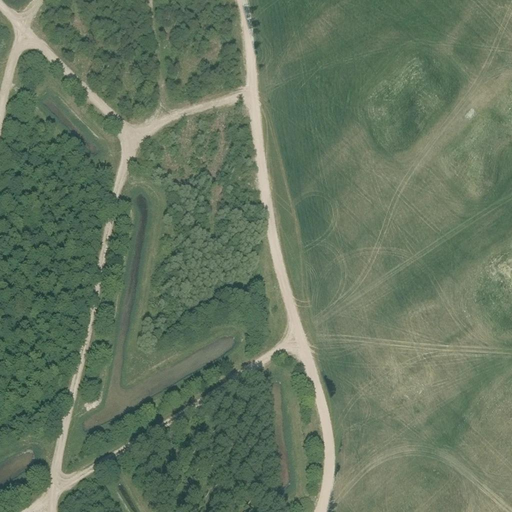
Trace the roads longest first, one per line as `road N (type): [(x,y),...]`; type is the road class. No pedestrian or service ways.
road 1 (track): [(0,4),(113,116),(123,136),(51,511)]
road 2 (track): [(301,334),(271,228),(241,0)]
road 3 (track): [(29,511),(301,334)]
road 4 (track): [(301,334),(330,442),(327,493),(317,511)]
